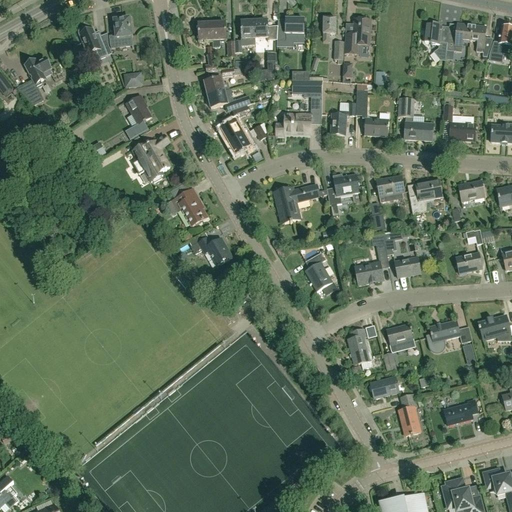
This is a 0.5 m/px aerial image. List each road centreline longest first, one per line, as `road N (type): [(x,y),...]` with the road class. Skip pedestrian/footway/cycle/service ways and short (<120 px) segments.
road 1 (residential): [(511,167),(336,157),(284,166),(223,193)]
road 2 (residential): [(308,341),(370,307),(511,291)]
road 3 (residential): [(223,193),(178,106),(158,0)]
road 4 (residential): [(308,341),(223,193)]
road 5 (residential): [(384,474),(308,341)]
road 6 (residential): [(384,474),(511,441)]
